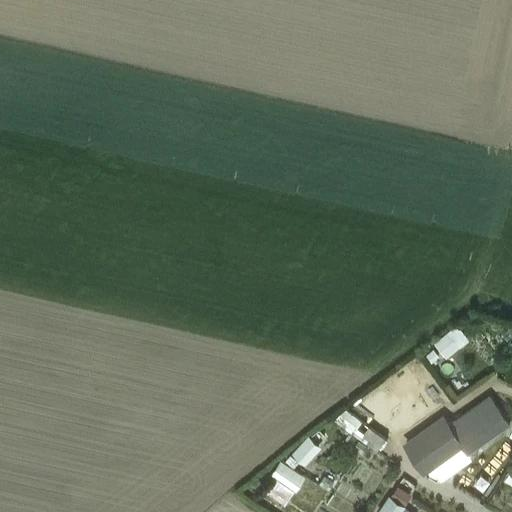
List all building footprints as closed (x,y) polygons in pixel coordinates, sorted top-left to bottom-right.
[(436,339),(447,357),(473,341),(462,323),(436,339)] [(491,396),(450,425),(446,418),(407,446),(425,472),(435,465),(434,465),(463,444),(468,453),(492,436),(492,437),(510,424),(491,396)] [(348,407),(338,420),(379,451),(389,438),(348,407)] [(308,464),(323,447),(310,436),(295,453),(308,464)] [(328,471),(342,480),(350,466),(336,458),(328,471)] [(288,505),(308,476),(283,459),(273,473),(279,477),(269,492),(288,505)] [(394,494),(409,503),(419,487),(405,478),(394,494)] [(379,511),(404,511),(409,507),(394,495),(379,511)]
